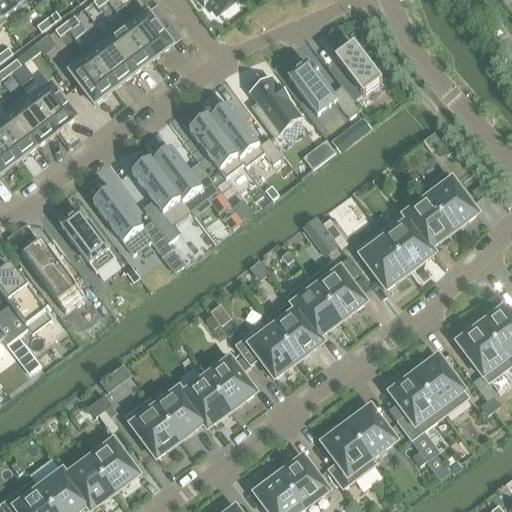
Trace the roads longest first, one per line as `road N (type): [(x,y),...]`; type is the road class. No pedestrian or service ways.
road 1 (residential): [(159,511),(511,236)]
road 2 (residential): [(213,61),(0,224)]
road 3 (residential): [(511,176),(416,61),(389,0)]
road 4 (residential): [(359,0),(213,61)]
